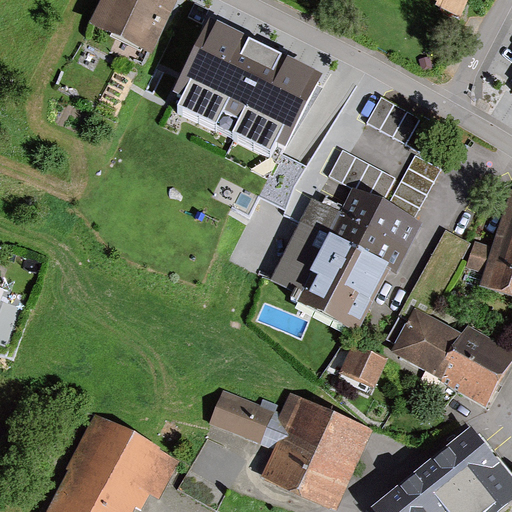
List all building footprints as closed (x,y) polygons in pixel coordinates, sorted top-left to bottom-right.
[(172,10),(151,0),(108,0),(95,27),(150,54),(172,10)] [(467,0),(423,0),(459,18),(467,0)] [(322,82),(210,27),(174,100),(182,105),(177,115),(216,134),(222,124),(238,132),(233,143),(272,163),(277,151),(286,156),(322,82)] [(410,145),(424,119),(383,97),(369,123),(410,145)] [(413,230),(356,203),(348,219),(324,208),(281,295),(362,334),(413,230)] [(511,227),(502,260),(476,253),(467,283),(492,291),(489,300),(511,307),(511,227)] [(462,341),(417,315),(395,355),(486,407),(511,361),(511,358),(467,333),(462,341)] [(384,367),(354,353),(344,374),(374,388),(384,367)] [(362,435),(289,405),(283,420),(226,396),(214,424),(280,452),(268,481),(332,508),(362,435)] [(174,464),(98,426),(54,511),(132,511),(144,490),(157,496),(174,464)] [(499,511),(511,502),(511,490),(471,441),(382,511),(499,511)]
